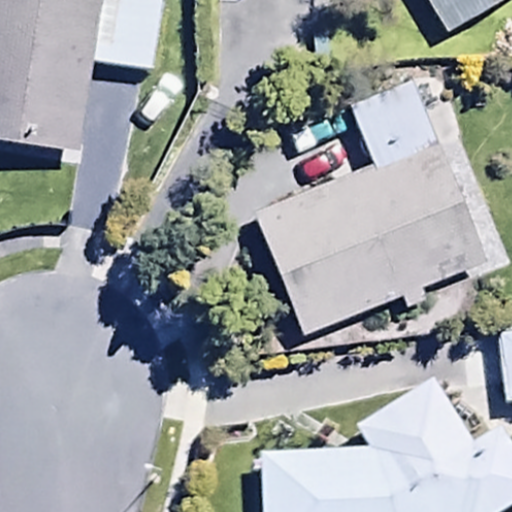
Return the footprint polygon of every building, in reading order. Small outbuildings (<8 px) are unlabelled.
[(0,0),(0,138),(74,149),(87,58),(148,67),(157,0),(0,0)] [(424,0),(443,30),(492,0),(424,0)] [(482,260),(406,76),(342,102),(364,156),(240,207),(294,338),(482,260)] [(511,325),(489,327),(496,403),(511,401),(511,325)] [(363,448),(255,453),(257,511),(495,511),(511,501),(511,453),(493,424),(466,441),(424,378),(349,427),(363,448)]
